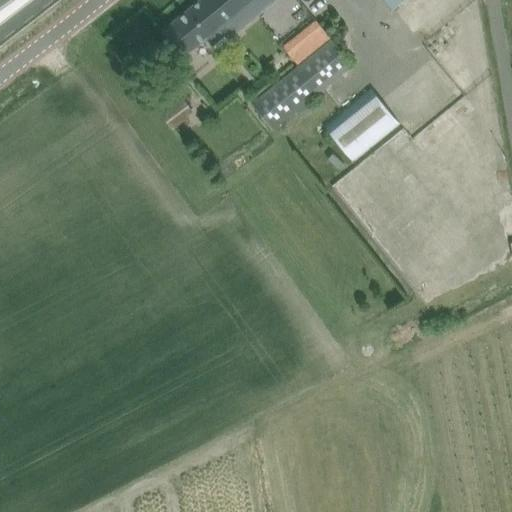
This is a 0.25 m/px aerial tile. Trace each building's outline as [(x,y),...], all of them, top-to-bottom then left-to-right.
[(199,0),(162,30),(183,55),(206,36),(216,49),(275,0),(199,0)] [(252,102),(273,129),(352,64),(316,18),(283,44),(299,64),(252,102)] [(325,127),(353,161),(400,122),(372,88),(325,127)] [(155,110),(168,129),(192,113),(179,94),(155,110)] [(503,157),(473,160),(476,179),(505,176),(503,157)]
